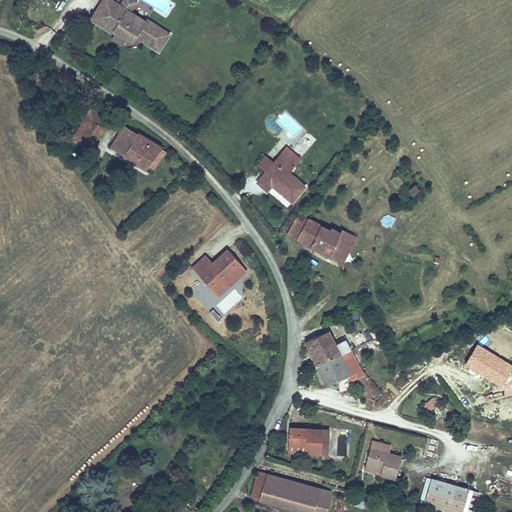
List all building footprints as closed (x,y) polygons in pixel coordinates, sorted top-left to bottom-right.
[(88,26),(98,33),(113,11),(104,4),(88,26)] [(144,29),(142,32),(113,11),(98,33),(109,41),(110,38),(122,47),(129,52),(133,46),(154,61),(166,45),(144,29)] [(118,53),(122,47),(110,38),(109,41),(109,47),(118,53)] [(92,107),(89,113),(105,123),(108,117),(92,107)] [(95,139),(105,123),(89,113),(79,129),(95,139)] [(284,113),(277,121),(294,137),(302,128),(284,113)] [(87,153),(95,139),(79,129),(73,126),(65,140),(87,153)] [(109,151),(144,171),(159,148),(122,127),(109,151)] [(307,132),(294,147),(303,154),(316,139),(307,132)] [(165,152),(159,148),(144,171),(151,175),(165,152)] [(291,174),(294,169),(279,157),(257,184),(267,193),(273,186),(293,203),(306,186),(291,174)] [(415,185),(407,191),(412,198),(420,192),(415,185)] [(155,211),(167,198),(160,192),(149,205),(155,211)] [(358,239),(343,231),(341,235),(331,230),(330,232),(309,221),(300,240),(344,264),(358,239)] [(212,261),(206,255),(191,266),(215,295),(226,286),(221,279),(240,264),(228,248),(212,261)] [(245,270),(240,264),(221,279),(226,286),(245,270)] [(234,291),(220,304),(228,312),(242,298),(234,291)] [(329,333),(307,343),(315,361),(312,362),(315,368),(343,355),(342,352),(339,354),(329,333)] [(343,355),(353,373),(359,369),(349,352),(343,355)] [(356,381),(360,378),(375,396),(379,392),(359,369),(353,373),(343,355),(315,368),(326,389),(345,379),(349,385),(356,381)] [(375,396),(360,378),(356,381),(371,399),(375,396)] [(333,454),(335,431),(295,428),(294,444),(311,445),(311,453),(333,454)] [(211,444),(206,449),(215,458),(220,453),(211,444)] [(381,484),(397,488),(402,467),(371,458),(367,472),(383,476),(381,484)] [(381,484),(383,476),(367,472),(365,479),(381,484)] [(292,507),(307,511),(316,511),(320,499),(331,502),(333,494),(263,474),(256,498),(263,500),(262,502),(292,510),(292,507)] [(462,511),(466,511),(471,490),(434,480),(428,503),(462,511)] [(327,511),(331,502),(320,499),(316,511),(327,511)] [(355,505),(365,508),(366,501),(356,499),(355,505)]
